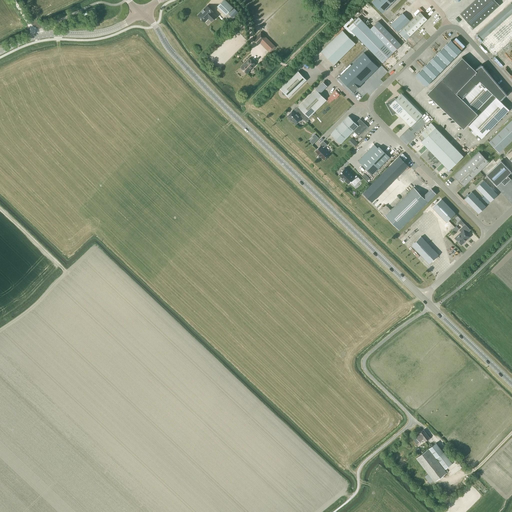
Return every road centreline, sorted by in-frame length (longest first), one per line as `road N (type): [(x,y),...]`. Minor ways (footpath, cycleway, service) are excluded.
road 1 (secondary): [(423,298),(214,97),(139,12)]
road 2 (unclassified): [(489,233),(369,106),(447,27)]
road 3 (tertiary): [(0,51),(38,36),(102,32),(139,12)]
road 4 (track): [(322,69),(315,76),(256,52),(237,0)]
road 5 (secondary): [(511,383),(423,298)]
